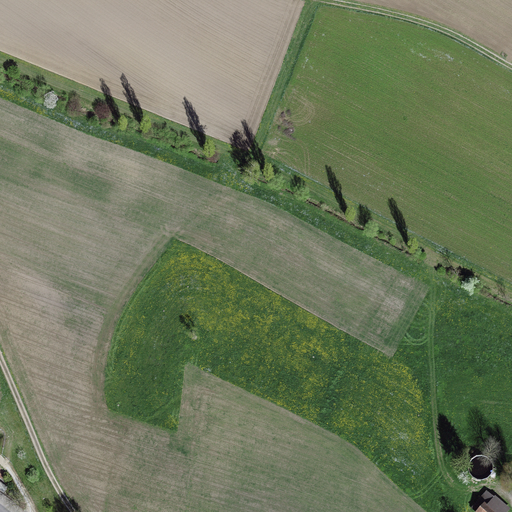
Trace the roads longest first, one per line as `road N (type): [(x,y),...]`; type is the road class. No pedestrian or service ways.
road 1 (track): [(272,171),(511,292)]
road 2 (track): [(322,0),(413,20),(511,66)]
road 3 (track): [(0,358),(72,511)]
